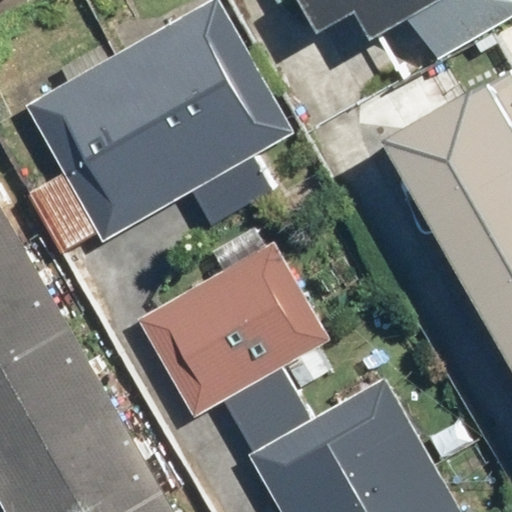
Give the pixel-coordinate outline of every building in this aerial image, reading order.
[(303,130),(229,0),(207,0),(30,101),(110,239),(303,130)] [(511,14),(511,0),(316,0),(330,25),(369,4),(383,30),(416,12),(440,55),(511,14)] [(511,98),(427,145),(511,300),(511,98)] [(188,511),(0,180),(0,483),(16,511),(188,511)] [(339,335),(281,234),(143,312),(200,413),(339,335)] [(473,511),(392,370),(254,448),(289,511),(473,511)]
